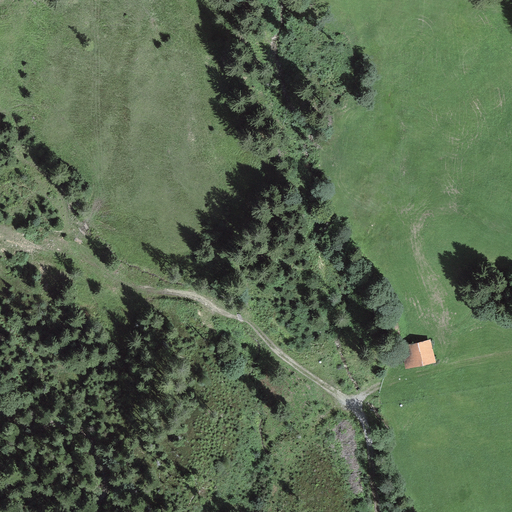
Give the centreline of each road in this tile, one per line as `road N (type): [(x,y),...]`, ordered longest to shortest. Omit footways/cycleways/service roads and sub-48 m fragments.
road 1 (track): [(378,511),(360,396),(499,356)]
road 2 (track): [(251,323),(280,355),(356,405)]
